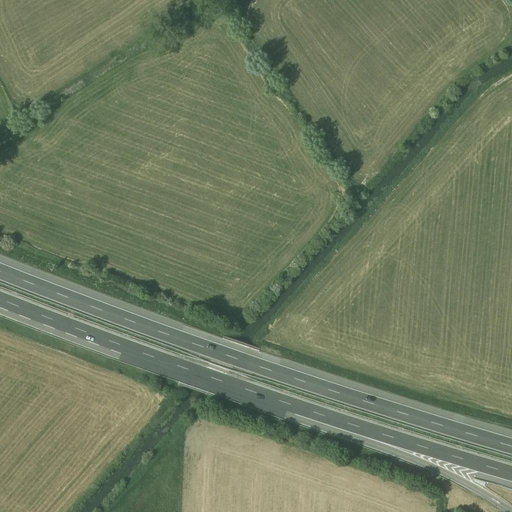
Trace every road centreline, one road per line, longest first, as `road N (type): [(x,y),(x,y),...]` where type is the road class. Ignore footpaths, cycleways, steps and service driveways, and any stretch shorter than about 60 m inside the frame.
road 1 (motorway): [(511,445),(0,272)]
road 2 (motorway): [(0,299),(295,404)]
road 3 (motorway): [(295,404),(308,418),(445,470),(511,511)]
road 4 (motorway): [(295,404),(511,473)]
